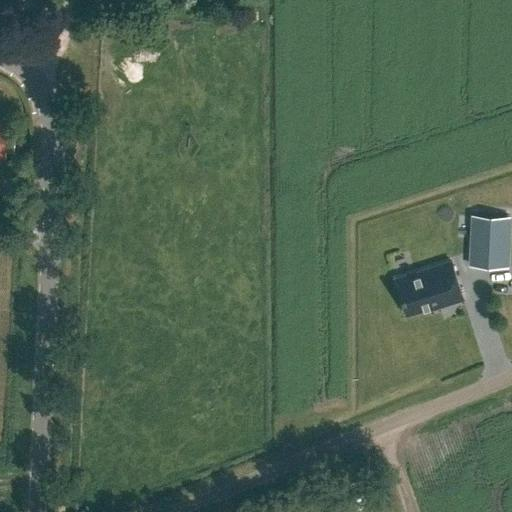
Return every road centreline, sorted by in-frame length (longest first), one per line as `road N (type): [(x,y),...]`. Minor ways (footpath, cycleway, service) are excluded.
road 1 (tertiary): [(35,511),(51,124),(32,79),(0,56)]
road 2 (unclassified): [(165,511),(511,375)]
